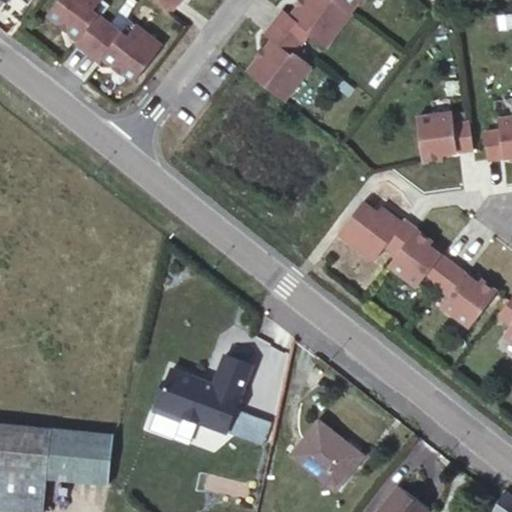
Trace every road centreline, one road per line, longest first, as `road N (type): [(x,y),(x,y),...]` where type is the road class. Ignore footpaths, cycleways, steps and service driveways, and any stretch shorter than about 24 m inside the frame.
road 1 (secondary): [(118,147),(511,463)]
road 2 (residential): [(118,147),(233,0)]
road 3 (secondary): [(0,57),(118,147)]
